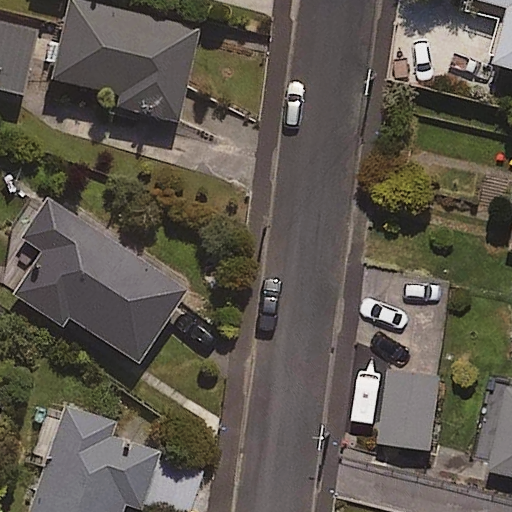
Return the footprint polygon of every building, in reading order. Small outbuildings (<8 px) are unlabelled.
[(511,0),(471,0),(469,10),(505,19),(494,60),(511,65),(511,0)] [(197,31),(69,1),(49,82),(117,98),(114,111),(175,125),(197,31)] [(0,64),(9,25),(0,22),(0,64)] [(181,296),(38,198),(11,237),(38,255),(10,296),(58,328),(65,318),(133,365),(181,296)] [(426,364),(375,357),(365,431),(416,438),(426,364)] [(511,386),(498,384),(480,467),(511,474),(511,386)] [(114,428),(60,410),(27,511),(118,511),(120,507),(134,511),(135,511),(153,458),(108,444),(114,428)]
